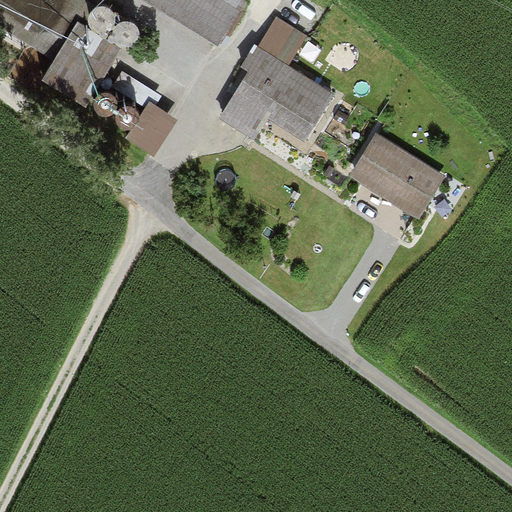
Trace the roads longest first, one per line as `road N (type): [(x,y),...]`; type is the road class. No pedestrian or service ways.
road 1 (track): [(511,480),(140,219),(0,96)]
road 2 (track): [(140,219),(0,502)]
